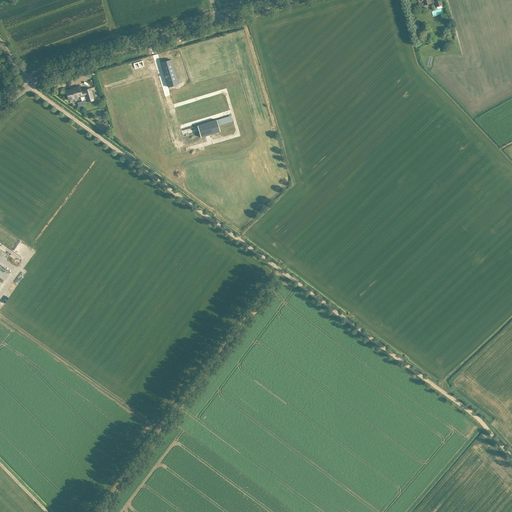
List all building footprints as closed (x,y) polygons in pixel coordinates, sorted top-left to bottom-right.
[(239,131),(268,124),(245,33),(234,36),(224,39),(213,42),(218,62),(221,62),(228,89),(231,89),(231,92),(230,92),(239,131)] [(176,145),(155,58),(103,71),(118,134),(137,130),(142,153),(176,145)] [(161,62),(162,67),(168,87),(169,87),(178,84),(173,64),(171,59),(161,62)] [(74,88),(66,91),(66,93),(67,96),(68,99),(78,97),(77,96),(79,95),(81,94),(82,96),(85,95),(87,102),(94,100),(93,99),(91,92),(90,88),(84,90),(84,91),(81,92),(79,86),(74,87),(74,88)] [(216,120),(197,125),(201,137),(220,131),(218,126),(216,120)] [(19,260),(21,256),(6,246),(2,246),(3,243),(0,241),(0,246),(5,250),(5,251),(0,249),(0,248),(0,247),(0,253),(3,254),(6,256),(5,256),(5,258),(2,257),(6,260),(5,261),(6,261),(6,265),(1,264),(12,271),(19,262),(14,258),(19,260)]
